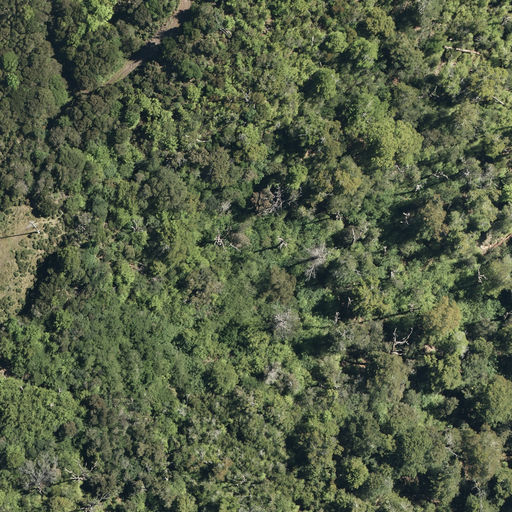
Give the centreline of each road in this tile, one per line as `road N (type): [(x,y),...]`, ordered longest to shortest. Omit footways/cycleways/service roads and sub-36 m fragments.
road 1 (track): [(0,273),(49,177),(75,96),(58,55),(63,0)]
road 2 (track): [(75,96),(170,32),(174,0)]
